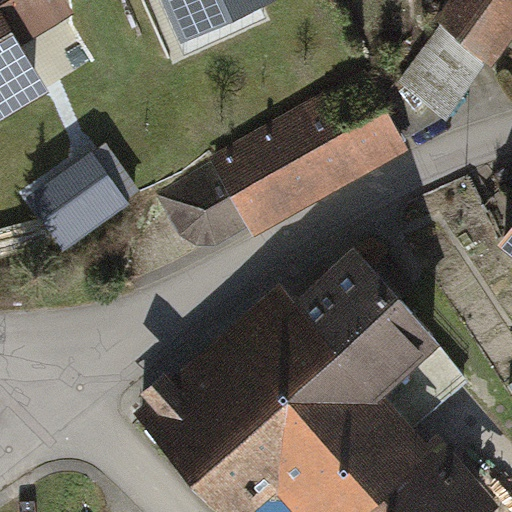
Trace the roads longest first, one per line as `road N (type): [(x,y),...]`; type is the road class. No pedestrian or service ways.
road 1 (residential): [(57,391),(217,273),(425,161),(511,137)]
road 2 (residential): [(162,511),(57,391)]
